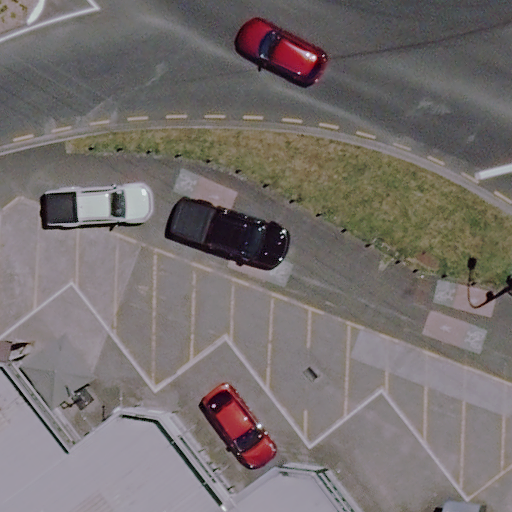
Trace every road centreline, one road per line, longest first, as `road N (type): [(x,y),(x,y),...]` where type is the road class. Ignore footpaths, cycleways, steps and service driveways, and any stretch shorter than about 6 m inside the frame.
road 1 (unclassified): [(272,17),(0,94)]
road 2 (secondary): [(450,58),(365,52),(272,17)]
